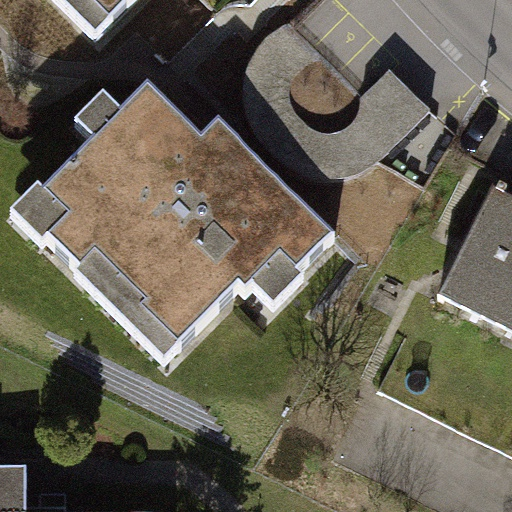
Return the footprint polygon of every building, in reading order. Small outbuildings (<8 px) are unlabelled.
[(46,0),(96,49),(144,0),(46,0)] [(348,114),(383,152),(438,101),(402,63),(348,114)] [(335,246),(219,131),(201,149),(144,93),(12,225),(165,377),(247,295),(267,314),(335,246)] [(511,200),(494,192),(441,304),(511,338),(511,200)] [(0,511),(34,511),(35,482),(0,481),(0,511)]
